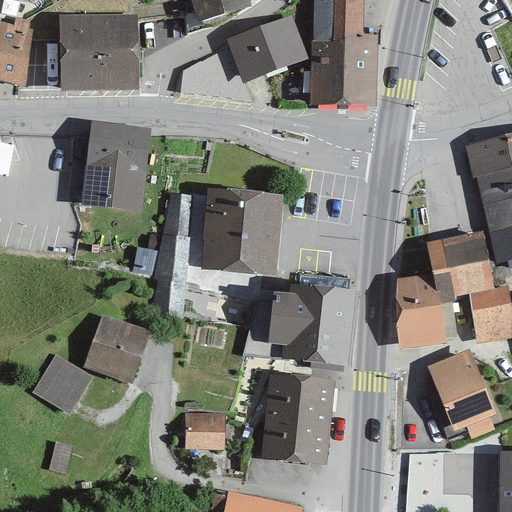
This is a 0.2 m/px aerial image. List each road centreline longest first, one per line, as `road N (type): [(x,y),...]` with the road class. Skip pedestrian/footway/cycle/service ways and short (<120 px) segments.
road 1 (secondary): [(363,489),(385,167)]
road 2 (residential): [(158,112),(158,79),(168,62),(273,0)]
road 3 (residential): [(232,121),(321,155),(385,167)]
road 4 (residential): [(0,108),(158,112)]
road 5 (residential): [(388,141),(232,121)]
road 6 (secondary): [(388,141),(416,0)]
road 7 (residential): [(388,141),(447,132),(511,104)]
